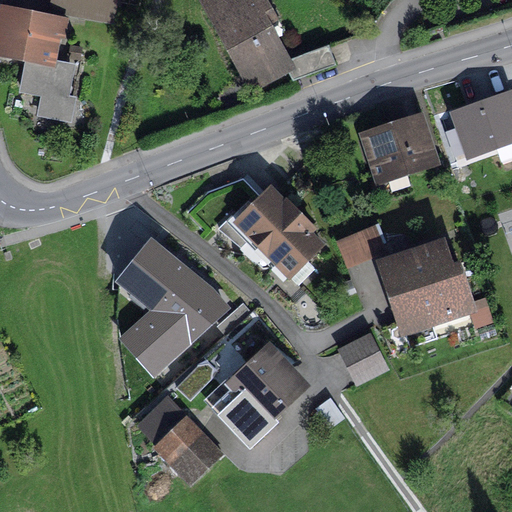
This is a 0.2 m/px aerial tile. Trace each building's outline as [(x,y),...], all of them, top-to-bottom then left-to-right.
[(118,0),(50,0),(48,15),(71,20),(114,28),(118,0)] [(267,0),(197,0),(252,97),(289,77),(297,72),(291,62),(273,29),(281,25),(267,0)] [(48,15),(0,5),(0,62),(24,67),(18,95),(40,99),(37,118),(72,125),(76,100),(69,99),(75,68),(56,64),(61,42),(67,44),(71,20),(48,15)] [(337,68),(329,48),(291,62),(297,72),(289,77),(294,83),(337,68)] [(511,92),(450,114),(467,164),(511,147),(511,92)] [(423,115),(359,137),(377,189),(441,168),(423,115)] [(261,199),(244,181),(209,193),(188,214),(211,238),(219,230),(242,248),(249,242),(234,226),(261,199)] [(261,199),(234,226),(249,242),(289,284),(327,248),(314,236),(317,231),(287,201),(285,202),(271,188),(261,199)] [(376,228),(337,244),(348,271),(387,255),(376,228)] [(444,241),(375,264),(401,341),(471,317),(478,315),(475,304),(461,266),(454,268),(444,241)] [(153,381),(232,311),(214,291),(151,242),(116,286),(150,314),(120,341),(153,381)] [(494,324),(486,301),(475,304),(478,315),(471,317),(476,330),(494,324)] [(371,335),(338,351),(356,388),(389,372),(371,335)] [(309,389),(271,347),(207,406),(251,453),(280,426),(275,421),(309,389)] [(176,389),(190,404),(213,382),(214,370),(209,366),(198,368),(176,389)] [(511,385),(497,405),(511,416),(511,385)] [(168,397),(135,428),(191,487),(224,456),(168,397)]
